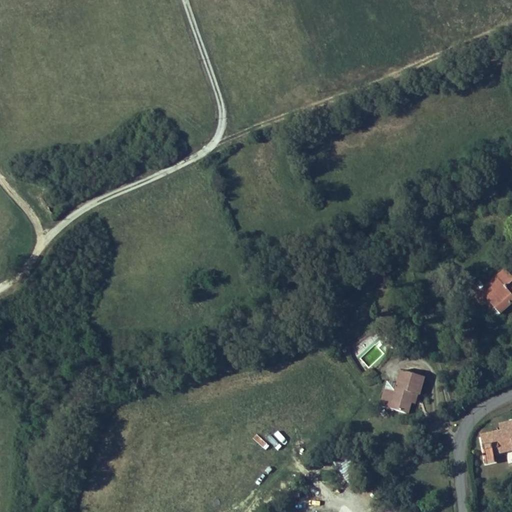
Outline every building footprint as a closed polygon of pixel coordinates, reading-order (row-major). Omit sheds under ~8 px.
[(483,194),(485,199),(497,194),(494,188),(483,194)] [(498,280),(507,272),(505,269),(496,277),(498,280)] [(511,277),(507,272),(498,280),(496,277),(484,287),(480,281),(469,290),(479,301),(480,300),(490,308),(492,306),(494,307),(498,312),(510,303),(511,305),(511,277)] [(500,314),(494,307),(486,315),(492,321),(500,314)] [(424,377),(401,371),(390,409),(408,414),(411,402),(414,394),(417,395),(419,395),(424,377)] [(380,406),(390,409),(397,385),(387,382),(380,406)] [(511,421),(502,424),(503,431),(500,432),(480,436),(485,463),(494,461),(493,454),(511,449),(511,421)] [(300,497),(297,503),(308,508),(311,502),(300,497)]
